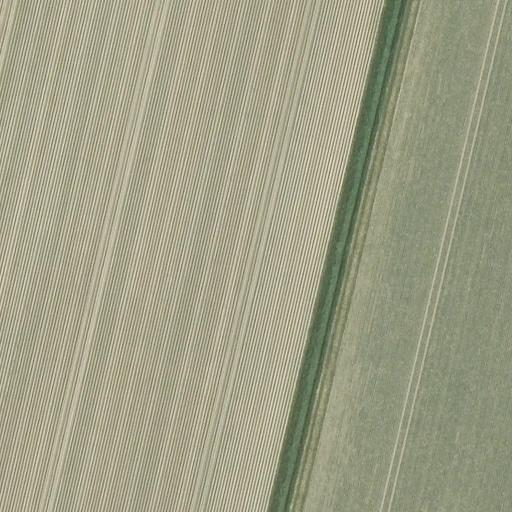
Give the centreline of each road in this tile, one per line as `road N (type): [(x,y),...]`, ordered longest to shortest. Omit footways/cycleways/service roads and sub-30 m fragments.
road 1 (track): [(391,0),(273,511)]
road 2 (track): [(293,511),(411,0)]
